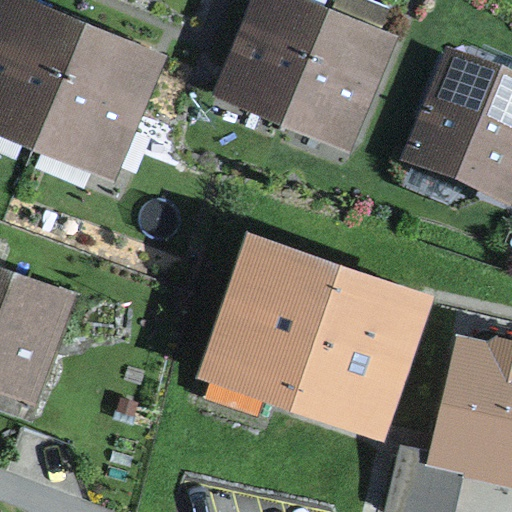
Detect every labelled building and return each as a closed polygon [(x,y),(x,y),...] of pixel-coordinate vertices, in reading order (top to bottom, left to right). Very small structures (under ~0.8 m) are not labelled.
[(266,0),(230,88),(285,111),(324,18),(318,16),(324,0),(266,0)] [(511,0),(490,0),(511,8),(511,0)] [(13,6),(0,37),(0,119),(38,135),(80,33),(13,6)] [(341,134),(379,42),(324,18),(285,111),(341,134)] [(105,162),(146,60),(80,33),(38,135),(105,162)] [(511,96),(453,72),(417,160),(505,196),(511,178),(511,96)] [(258,413),(269,382),(376,418),(414,306),(254,250),(204,394),(258,413)] [(0,372),(25,382),(54,305),(0,284),(0,372)] [(450,511),(462,461),(511,472),(511,349),(497,346),(485,354),(466,350),(442,453),(403,444),(387,511),(450,511)]
